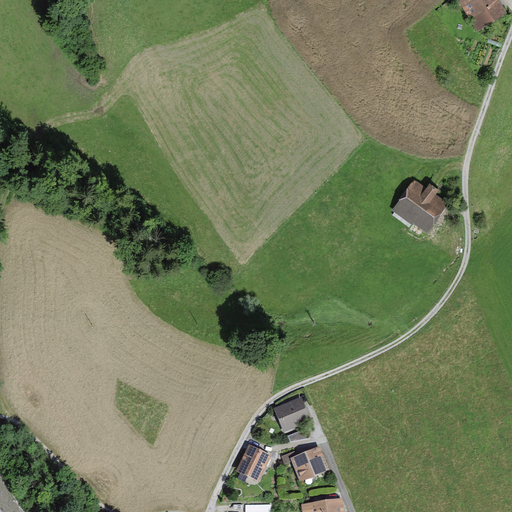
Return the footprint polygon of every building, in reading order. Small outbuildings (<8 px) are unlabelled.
[(470,16),(476,27),(500,12),(492,0),(464,0),(463,1),(471,15),(470,16)] [(412,223),(416,217),(427,225),(442,205),(431,197),(436,190),(429,185),(424,192),(414,185),(396,210),(412,223)] [(308,420),(300,402),(277,411),(284,429),(308,420)] [(310,439),(306,429),(287,437),(290,443),(310,439)] [(250,448),(239,472),(257,480),(268,457),(250,448)] [(295,461),(302,479),(325,469),(318,452),(295,461)] [(340,511),(339,503),(332,504),(305,508),(305,511),(340,511)]
